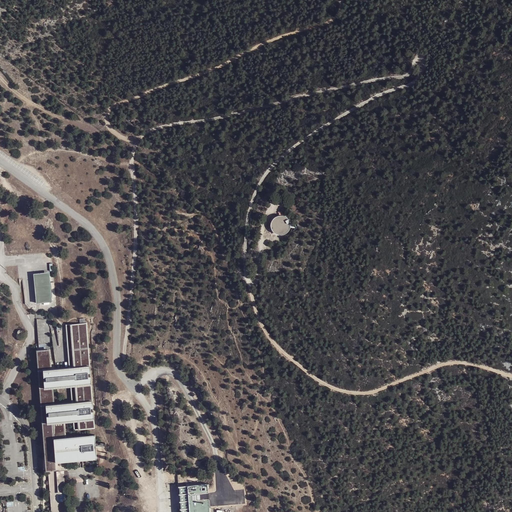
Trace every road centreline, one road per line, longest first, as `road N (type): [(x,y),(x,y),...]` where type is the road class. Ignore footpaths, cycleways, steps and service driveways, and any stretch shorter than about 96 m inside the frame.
road 1 (track): [(249,280),(246,231),(265,176),(308,137),(412,83),(421,63),(401,78),(158,128),(138,141)]
road 2 (unclassified): [(0,159),(88,227),(106,251),(117,303),(116,365),(153,413),(162,511)]
road 3 (track): [(249,280),(266,332),(325,385),(366,393),(454,363),(511,376)]
road 4 (track): [(342,0),(325,25),(115,106),(109,128),(138,141)]
road 5 (track): [(138,141),(121,375)]
road 6 (track): [(2,161),(55,250),(63,317)]
road 7 (unclassified): [(0,275),(14,287),(30,331),(0,399)]
road 8 (unclassified): [(37,511),(29,433),(0,400)]
